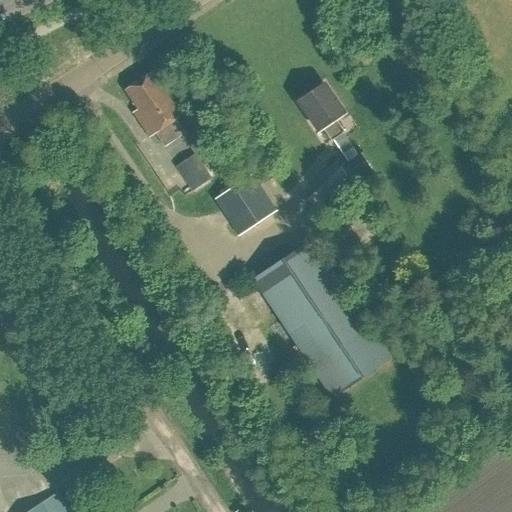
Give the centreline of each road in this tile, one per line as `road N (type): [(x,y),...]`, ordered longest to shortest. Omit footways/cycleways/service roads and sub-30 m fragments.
road 1 (unclassified): [(218,511),(0,189)]
road 2 (unclassified): [(187,0),(0,120)]
